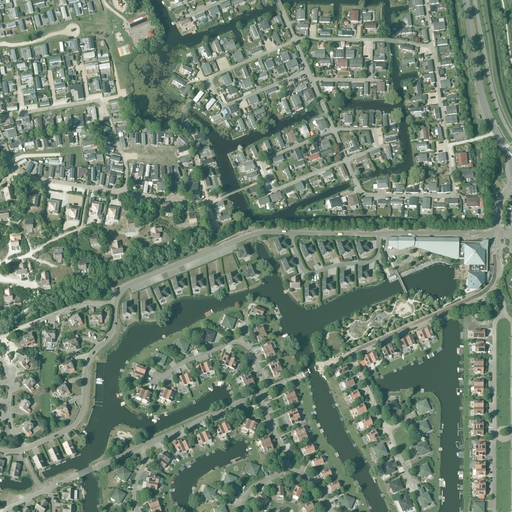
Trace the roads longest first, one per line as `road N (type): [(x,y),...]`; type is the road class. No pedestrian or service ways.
road 1 (residential): [(207,202),(35,179),(18,171),(0,137)]
road 2 (residential): [(114,303),(127,284),(224,244),(288,232)]
road 3 (residential): [(22,450),(79,421),(85,365),(111,335),(114,303)]
road 4 (tertiary): [(511,157),(482,100),(466,0)]
road 5 (residential): [(351,351),(489,286)]
road 6 (residential): [(270,388),(250,347),(237,339),(158,377)]
road 7 (residential): [(378,234),(370,262),(313,274),(302,268),(288,232)]
road 8 (residential): [(140,447),(259,393)]
road 9 (residential): [(494,432),(494,324),(504,315)]
